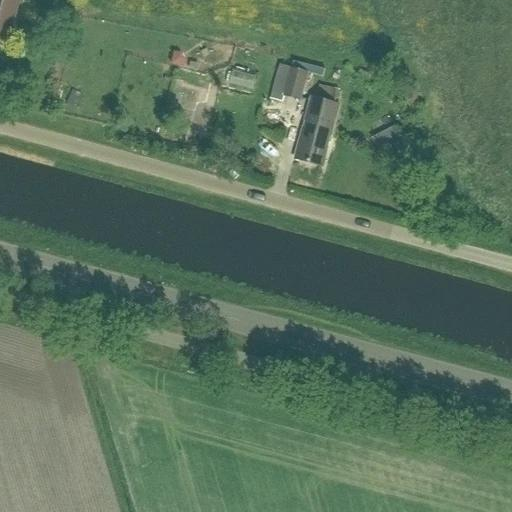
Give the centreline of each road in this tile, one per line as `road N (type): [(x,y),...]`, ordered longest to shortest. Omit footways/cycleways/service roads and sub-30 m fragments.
road 1 (unclassified): [(511,265),(0,125)]
road 2 (tertiary): [(511,391),(0,252)]
